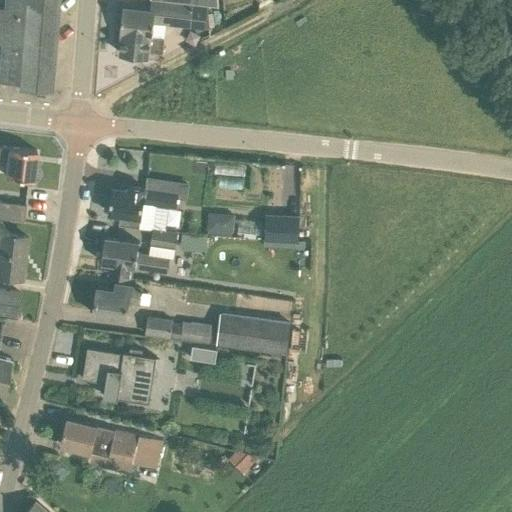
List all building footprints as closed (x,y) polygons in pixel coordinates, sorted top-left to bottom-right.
[(57,0),(4,0),(4,7),(0,7),(0,42),(1,42),(0,53),(0,79),(18,81),(18,85),(51,88),(57,0)] [(166,23),(191,26),(205,27),(207,4),(195,2),(168,0),(166,0),(151,0),(151,8),(124,6),(121,33),(122,33),(120,52),(149,56),(149,50),(163,51),(166,23)] [(36,149),(0,144),(0,186),(17,188),(18,176),(33,178),(36,149)] [(176,207),(178,192),(146,188),(145,188),(145,187),(129,185),(129,188),(112,186),(109,212),(121,214),(120,220),(154,225),(158,204),(176,207)] [(0,218),(24,221),(26,203),(0,200),(0,218)] [(222,216),(213,215),(211,229),(233,232),(235,214),(222,213),(222,216)] [(280,214),(279,226),(266,226),(265,238),(298,240),(300,215),(280,214)] [(179,232),(155,228),(152,243),(176,247),(179,232)] [(182,246),(207,247),(208,232),(183,230),(182,246)] [(26,234),(0,231),(0,275),(21,278),(26,234)] [(130,277),(132,266),(135,267),(135,266),(150,268),(168,271),(170,257),(137,252),(139,241),(105,236),(101,262),(111,263),(110,274),(130,277)] [(141,288),(130,286),(130,285),(116,283),(115,289),(97,286),(93,312),(126,318),(128,302),(139,303),(141,288)] [(19,291),(0,287),(0,313),(15,316),(19,291)] [(289,322),(221,313),(220,328),(150,317),(147,332),(218,341),(218,342),(285,351),(289,322)] [(217,348),(192,344),(190,357),(215,361),(217,348)] [(152,382),(156,356),(142,353),(143,348),(130,346),(129,351),(124,351),(123,352),(88,346),(83,378),(105,381),(103,395),(118,398),(118,396),(139,400),(142,380),(152,382)] [(10,358),(0,355),(0,390),(3,391),(10,358)] [(164,440),(139,435),(67,416),(60,443),(91,451),(89,462),(129,472),(133,461),(158,467),(164,440)] [(229,458),(244,473),(259,458),(256,455),(236,450),(229,458)] [(49,511),(35,499),(23,511),(49,511)]
